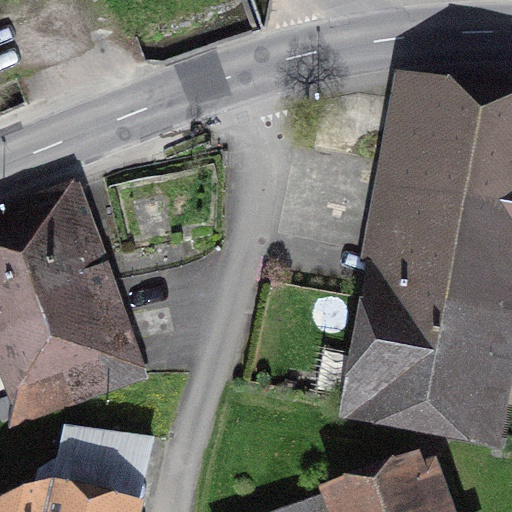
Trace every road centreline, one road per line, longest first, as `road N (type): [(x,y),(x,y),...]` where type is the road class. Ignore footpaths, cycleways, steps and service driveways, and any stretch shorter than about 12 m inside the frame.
road 1 (track): [(174,511),(201,385),(265,168),(249,70)]
road 2 (tertiary): [(0,166),(200,86),(327,50)]
road 3 (tertiary): [(327,50),(511,35)]
